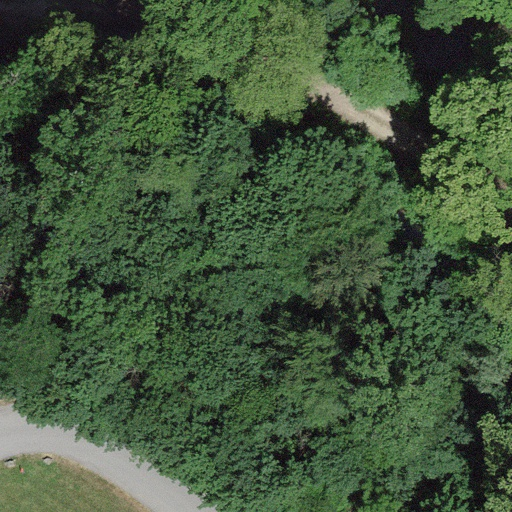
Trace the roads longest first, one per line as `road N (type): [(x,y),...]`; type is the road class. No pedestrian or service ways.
road 1 (track): [(511,204),(317,85),(197,24),(121,4),(0,2)]
road 2 (residential): [(0,432),(17,422),(87,426),(202,511)]
